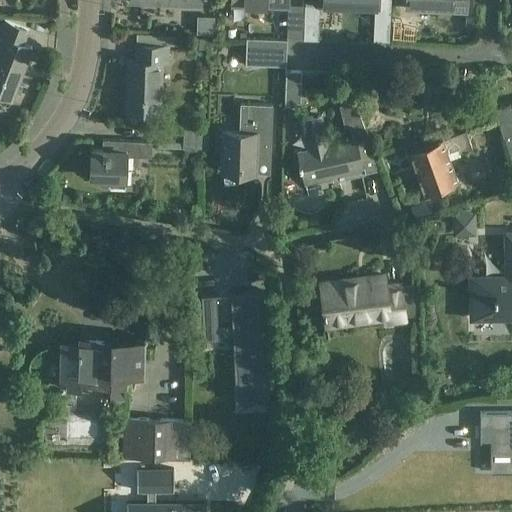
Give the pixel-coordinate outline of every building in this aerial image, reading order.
[(232,0),(232,6),(288,8),(288,13),(274,13),(273,38),(287,39),(288,36),(304,37),(305,17),(305,5),(288,4),(288,0),(232,0)] [(421,10),(467,11),(467,0),(406,0),(406,9),(407,9),(407,8),(421,9),(421,10)] [(304,37),(304,39),(317,39),(319,6),(305,5),(305,17),(304,37)] [(29,30),(5,20),(0,33),(0,36),(3,38),(0,44),(0,94),(12,99),(19,83),(17,82),(24,63),(26,63),(32,48),(23,44),(29,30)] [(246,63),(286,65),(287,39),(273,38),(247,37),(246,63)] [(126,111),(160,112),(161,62),(168,62),(168,45),(137,44),(136,60),(128,60),(127,78),(130,78),(130,88),(127,87),(126,111)] [(302,71),(286,70),(285,106),(301,102),(302,71)] [(470,90),(479,114),(494,109),(485,84),(470,90)] [(380,169),(372,149),(368,139),(369,138),(355,101),(340,104),(345,126),(349,125),(353,138),(329,144),(322,114),(301,119),(308,148),(298,151),(301,164),(299,165),(300,168),(302,168),(307,191),(308,191),(306,181),(336,174),(338,181),(366,174),(365,173),(380,169)] [(238,172),(256,173),(256,160),(270,161),(272,105),(241,104),(239,132),(223,131),(221,171),(222,171),(223,165),(239,165),(238,172)] [(511,105),(495,112),(511,158),(511,105)] [(183,150),(206,152),(207,128),(184,126),(183,150)] [(466,130),(428,144),(409,151),(425,193),(458,181),(448,152),(458,148),(460,152),(472,147),(466,130)] [(152,157),(152,141),(103,139),(103,140),(105,140),(105,149),(91,149),(90,177),(109,178),(109,186),(127,186),(128,156),(152,157)] [(361,186),(340,192),(344,206),(365,201),(361,186)] [(444,225),(466,226),(467,201),(445,200),(444,225)] [(474,318),(475,318),(475,313),(496,313),(496,317),(511,317),(511,234),(508,234),(509,277),(473,278),(474,318)] [(406,321),(403,303),(401,283),(386,285),(384,274),(368,277),(368,279),(358,280),(358,278),(335,281),(334,279),(329,280),(329,282),(316,283),(319,306),(317,306),(318,312),(320,312),(322,325),(346,321),(346,314),(388,309),(390,323),(406,321)] [(217,293),(201,294),(201,296),(202,296),(203,340),(219,339),(219,334),(233,333),(234,333),(235,346),(237,390),(268,389),(269,401),(270,401),(265,291),(230,293),(230,294),(231,294),(233,294),(234,310),(233,310),(234,324),(233,324),(218,325),(217,295),(217,293)] [(66,387),(97,387),(97,379),(112,380),(112,373),(125,373),(125,371),(144,372),(144,337),(80,336),(80,342),(62,342),(61,381),(60,381),(60,387),(66,387)] [(511,413),(479,413),(479,440),(490,440),(490,451),(511,450),(511,413)] [(123,455),(177,456),(190,457),(191,420),(124,419),(123,455)] [(147,502),(127,501),(127,511),(206,511),(207,502),(156,502),(156,490),(174,490),(174,468),(137,468),(137,490),(147,490),(147,502)]
